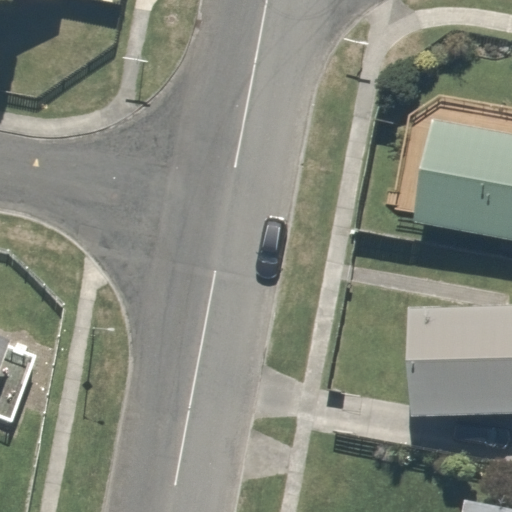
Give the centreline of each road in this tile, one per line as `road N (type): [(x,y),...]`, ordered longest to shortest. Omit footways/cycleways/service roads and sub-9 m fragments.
road 1 (residential): [(229,223),(174,511)]
road 2 (residential): [(0,179),(229,223)]
road 3 (residential): [(267,0),(229,223)]
